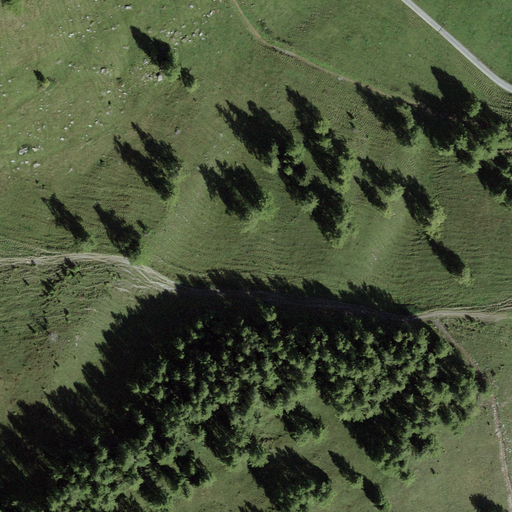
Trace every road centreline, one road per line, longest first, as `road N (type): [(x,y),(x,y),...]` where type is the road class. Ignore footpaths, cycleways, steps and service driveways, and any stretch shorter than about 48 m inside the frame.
road 1 (track): [(511,127),(422,107),(296,50),(264,32),(247,0)]
road 2 (track): [(406,0),(511,89)]
